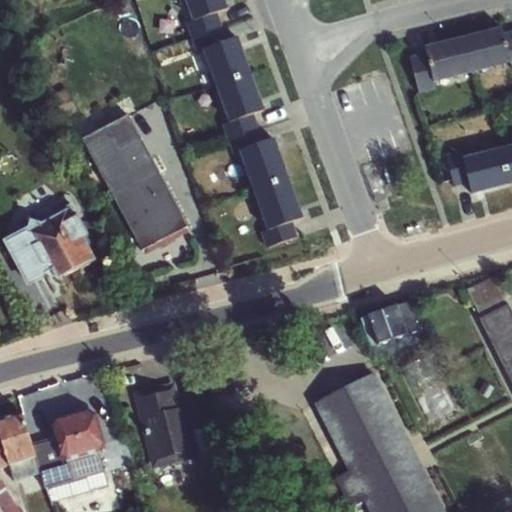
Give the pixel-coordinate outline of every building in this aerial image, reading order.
[(173,0),(190,40),(223,29),(218,15),(229,11),(224,0),(173,0)] [(511,71),(511,32),(504,34),(503,28),(463,38),(470,76),(510,66),(511,72),(511,71)] [(223,29),(190,40),(196,56),(194,58),(200,77),(210,73),(217,91),(253,78),(238,37),(227,41),(223,29)] [(470,76),(463,38),(425,48),(426,54),(409,58),(418,96),(437,91),(435,85),(470,76)] [(227,141),(260,131),(255,116),(265,113),(253,78),(217,91),(228,123),(222,125),(227,141)] [(127,116),(82,141),(141,253),(187,229),(127,116)] [(409,130),(364,144),(368,158),(413,144),(409,130)] [(254,194),(290,183),(275,140),(265,144),(260,131),(227,141),(233,157),(239,155),(254,194)] [(511,146),(498,150),(507,187),(511,186),(511,146)] [(507,187),(498,150),(464,159),(462,153),(447,157),(456,190),(469,186),(472,196),(507,187)] [(290,183),(254,194),(267,231),(261,232),(267,250),(298,238),(293,223),(303,219),(290,183)] [(26,288),(46,279),(44,276),(51,272),(57,283),(97,263),(86,239),(89,237),(73,205),(57,212),(56,217),(42,224),(30,221),(28,228),(2,242),(26,288)] [(494,278),(467,291),(478,315),(506,302),(494,278)] [(511,313),(508,306),(479,320),(511,384),(511,313)] [(445,511),(375,373),(313,404),(348,473),(336,479),(352,509),(364,503),(369,511),(445,511)] [(175,383),(133,394),(152,471),(201,458),(200,453),(227,446),(222,424),(195,431),(188,406),(181,408),(175,383)] [(34,448),(41,475),(51,504),(108,488),(102,456),(107,446),(99,416),(88,408),(55,418),(48,429),(52,442),(34,448)] [(41,475),(34,448),(22,414),(0,420),(0,470),(9,468),(14,485),(41,475)] [(0,511),(20,511),(1,479),(0,479),(0,511)]
